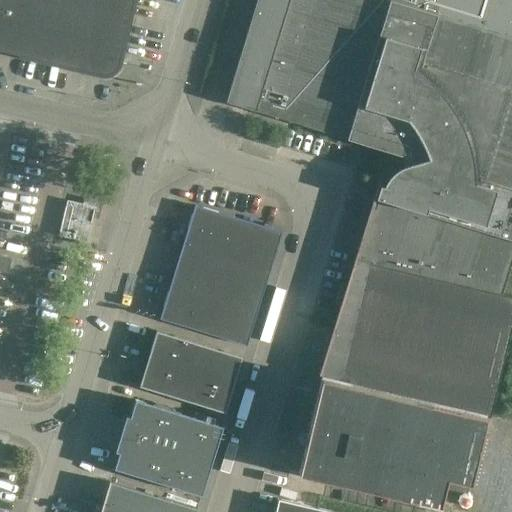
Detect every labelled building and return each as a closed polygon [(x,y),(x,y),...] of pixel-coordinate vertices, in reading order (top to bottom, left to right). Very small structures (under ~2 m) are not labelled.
[(130,13),(133,0),(0,0),(0,50),(21,55),(22,55),(80,69),(100,74),(119,62),(127,27),(129,28),(132,16),(130,15),(131,13),(130,13)] [(511,260),(511,0),(256,0),(225,102),(296,123),(406,157),(403,166),(391,174),(383,186),(380,185),(376,198),(378,199),(376,208),(372,207),(372,206),(371,206),(369,212),(370,213),(370,212),(371,212),(358,256),(356,256),(357,255),(355,255),(353,261),(355,262),(355,261),(356,261),(342,305),(341,305),(342,304),(340,304),(333,329),(332,331),(334,332),(320,377),(486,415),(511,304),(511,296),(502,294),(511,260)] [(92,217),(98,218),(102,202),(85,198),(83,204),(67,200),(59,235),(86,242),(92,217)] [(160,319),(246,346),(281,232),(195,205),(183,246),(184,246),(179,262),(178,261),(166,301),(167,301),(162,317),(161,316),(160,319)] [(0,256),(0,271),(8,273),(11,259),(0,256)] [(120,314),(105,361),(135,370),(150,323),(120,314)] [(242,358),(156,331),(143,374),(144,374),(141,385),(139,385),(139,386),(225,413),(242,358)] [(468,491),(486,415),(320,377),(320,378),(321,378),(298,472),(440,506),(442,495),(457,499),(456,500),(459,505),(466,507),(471,503),(472,498),(469,491),(468,491)] [(114,468),(199,494),(202,495),(223,426),(135,399),(124,435),(125,436),(120,451),(119,451),(114,468)] [(196,511),(198,509),(111,482),(110,482),(109,485),(110,485),(106,498),(105,497),(100,511),(196,511)] [(334,511),(278,499),(274,511),(334,511)]
